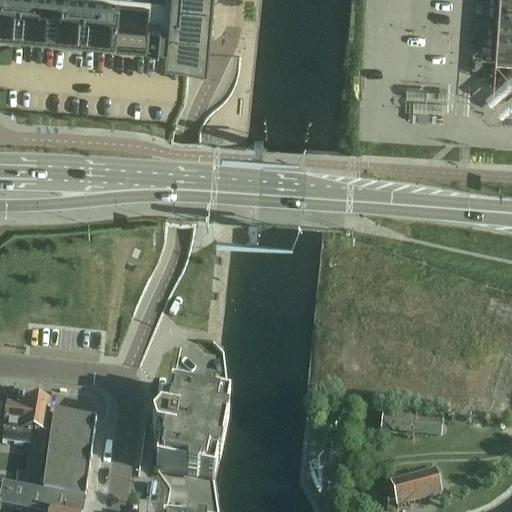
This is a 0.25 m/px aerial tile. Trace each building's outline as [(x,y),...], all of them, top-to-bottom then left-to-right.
[(0,0),(0,14),(164,28),(163,44),(205,48),(209,0),(0,0)] [(511,0),(497,0),(494,59),(511,59),(511,69),(495,85),(511,105),(511,0)] [(158,456),(155,470),(213,483),(229,406),(201,400),(170,394),(168,408),(162,410),(160,420),(159,420),(159,421),(153,428),(152,432),(155,441),(155,443),(153,452),(158,456)] [(43,458),(50,406),(25,403),(24,409),(7,407),(4,432),(37,436),(34,457),(43,458)] [(443,423),(384,417),(382,435),(441,441),(443,423)] [(38,490),(38,494),(84,504),(95,425),(53,419),(42,491),(38,490)] [(6,434),(6,450),(19,450),(19,435),(6,434)] [(397,509),(440,498),(438,486),(434,474),(391,485),(397,509)] [(18,475),(16,486),(34,490),(37,478),(18,475)] [(84,504),(38,494),(2,487),(0,497),(0,508),(17,511),(82,511),(84,504)]
